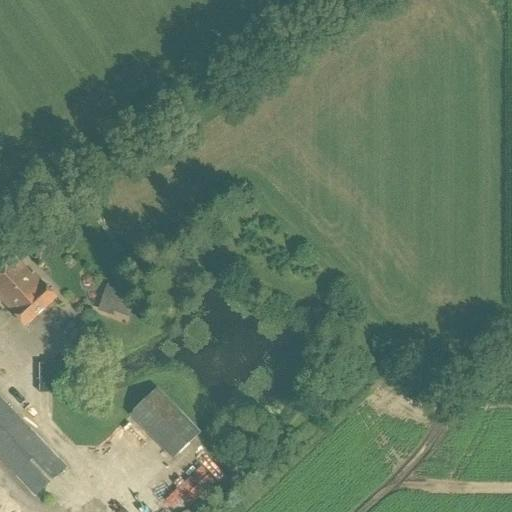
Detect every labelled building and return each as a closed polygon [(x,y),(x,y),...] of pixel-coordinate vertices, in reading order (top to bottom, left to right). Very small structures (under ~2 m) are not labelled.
[(32,277),(16,260),(0,274),(0,298),(14,314),(13,314),(25,327),(57,298),(45,285),(44,286),(34,275),(32,277)] [(130,318),(136,299),(121,294),(123,290),(107,284),(98,311),(113,317),(115,312),(130,318)] [(0,371),(19,388),(38,367),(0,333),(0,371)] [(173,461),(201,433),(158,388),(129,415),(173,461)] [(0,457),(37,497),(67,470),(0,399),(0,457)]
